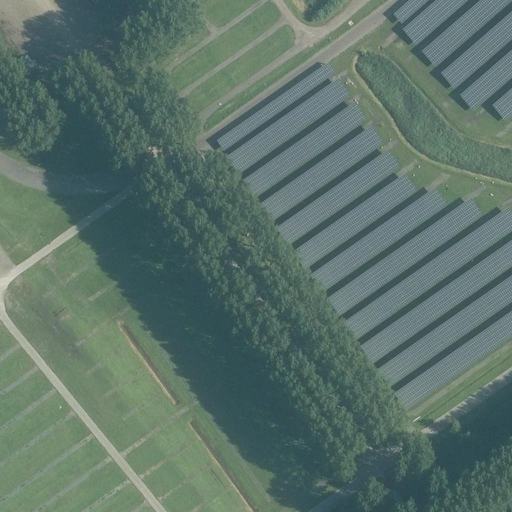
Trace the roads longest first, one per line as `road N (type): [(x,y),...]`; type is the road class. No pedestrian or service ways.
road 1 (unclassified): [(40,0),(380,467),(317,511)]
road 2 (unknown): [(0,9),(37,60),(70,41),(105,42),(116,0)]
